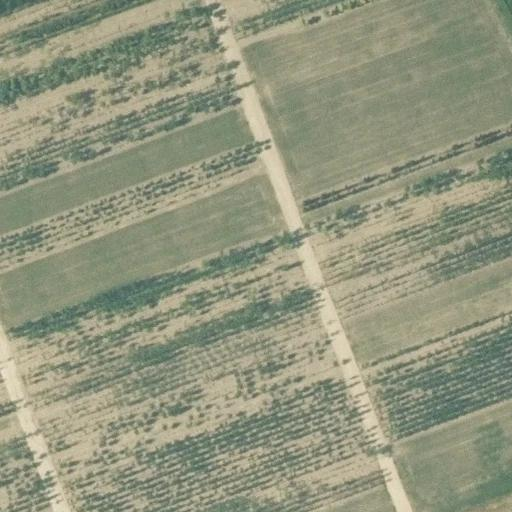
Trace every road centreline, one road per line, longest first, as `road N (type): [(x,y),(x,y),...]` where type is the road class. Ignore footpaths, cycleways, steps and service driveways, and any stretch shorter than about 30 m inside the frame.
road 1 (track): [(208,0),(403,511)]
road 2 (track): [(0,346),(62,511)]
